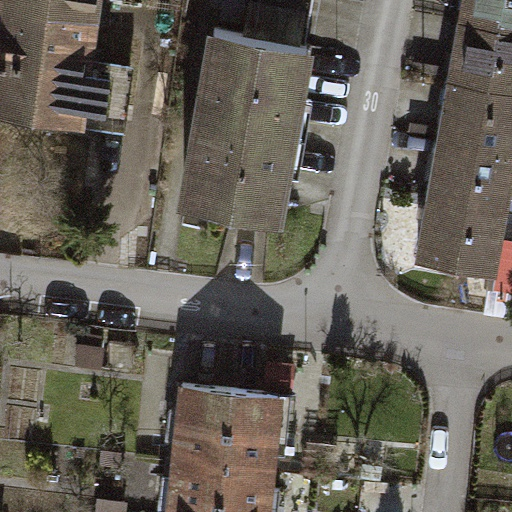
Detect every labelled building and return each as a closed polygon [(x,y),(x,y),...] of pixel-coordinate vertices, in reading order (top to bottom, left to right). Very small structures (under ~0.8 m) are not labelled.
[(8,0),(8,9),(126,20),(127,0),(8,0)] [(511,0),(472,0),(430,252),(511,265),(511,0)] [(126,20),(8,9),(0,91),(0,111),(113,123),(114,105),(141,108),(146,57),(123,54),(126,20)] [(347,32),(231,13),(200,200),(316,219),(347,32)] [(186,381),(179,445),(233,451),(241,387),(186,381)] [(241,387),(233,451),(284,457),(292,393),(241,387)] [(226,511),(233,451),(179,445),(172,511),(226,511)] [(226,511),(278,511),(284,457),(233,451),(226,511)]
